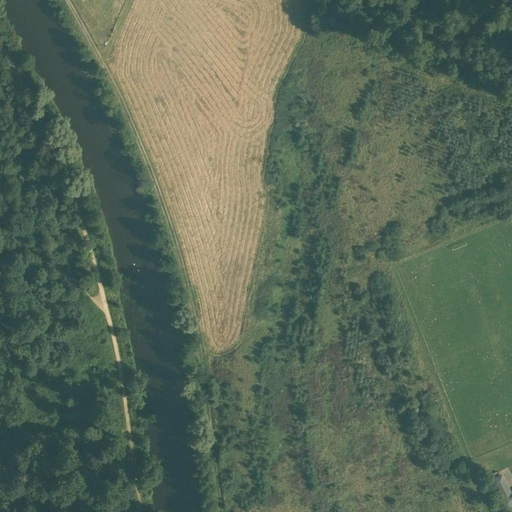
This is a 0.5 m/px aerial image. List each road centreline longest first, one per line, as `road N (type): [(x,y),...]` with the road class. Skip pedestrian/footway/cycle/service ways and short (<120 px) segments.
road 1 (track): [(220,511),(194,325),(164,209),(112,78),(68,0)]
road 2 (track): [(107,314),(71,194),(0,43)]
road 3 (track): [(107,314),(141,511)]
road 4 (track): [(0,218),(107,314)]
